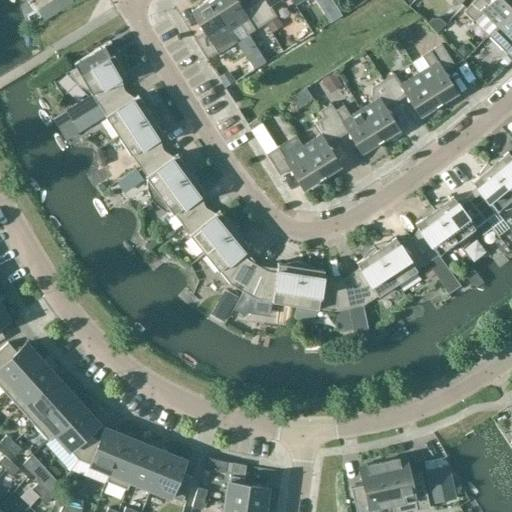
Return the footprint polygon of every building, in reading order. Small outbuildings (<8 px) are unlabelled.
[(70,0),(55,0),(60,8),(71,2),(70,0)] [(236,42),(229,31),(209,0),(208,0),(190,11),(204,32),(193,39),(207,60),(236,42)] [(209,0),(229,31),(240,24),(247,35),(265,24),(252,2),(241,8),(236,0),(209,0)] [(254,0),(252,2),(265,24),(269,30),(280,23),(270,6),(279,0),(254,0)] [(482,12),(496,26),(497,27),(511,11),(511,0),(491,0),(490,2),(487,0),(474,0),(463,11),(473,21),(482,12)] [(511,11),(497,27),(496,26),(487,35),(488,35),(488,36),(511,59),(511,11)] [(73,63),(76,68),(73,69),(69,71),(70,74),(75,82),(77,84),(81,88),(84,89),(89,92),(91,95),(92,94),(99,105),(124,90),(117,80),(125,75),(121,68),(122,68),(121,65),(121,62),(120,59),(119,56),(118,53),(119,52),(119,51),(116,52),(110,42),(73,63)] [(428,67),(418,73),(438,105),(457,93),(444,72),(454,65),(441,44),(421,56),(428,67)] [(321,73),(335,87),(347,75),(332,61),(321,73)] [(438,105),(418,73),(400,84),(394,74),(382,81),(396,102),(406,96),(419,116),(438,105)] [(396,102),(382,81),(371,88),(378,98),(360,109),(380,141),(399,129),(385,109),(396,102)] [(105,117),(118,136),(155,112),(155,111),(154,112),(152,109),(150,107),(147,105),(142,102),(138,95),(130,100),(124,90),(99,105),(105,116),(105,117)] [(68,136),(83,129),(70,100),(55,107),(68,136)] [(320,110),(324,117),(338,139),(348,132),(361,153),(380,141),(360,109),(350,116),(343,105),(335,110),(331,104),(320,110)] [(155,112),(118,136),(130,156),(131,155),(139,166),(163,150),(156,140),(163,134),(159,128),(159,127),(159,124),(158,121),(157,118),(156,116),(154,113),(155,112)] [(338,139),(324,117),(313,124),(319,135),(302,146),(321,178),(340,166),(327,145),(338,139)] [(295,135),(277,147),(266,154),(279,175),(290,169),(303,190),(321,178),(302,146),(295,135)] [(145,177),(148,181),(147,186),(149,194),(153,201),(195,170),(195,169),(194,170),(192,167),(190,165),(187,163),(184,162),(182,160),(177,154),(169,160),(163,150),(139,166),(146,177),(145,177)] [(511,157),(507,152),(501,157),(498,157),(495,159),(492,160),(490,161),(487,163),(486,162),(511,194),(511,157)] [(477,189),(468,196),(486,219),(496,212),(497,211),(511,208),(511,207),(511,194),(486,162),(485,163),(486,164),(484,166),(482,168),(480,171),(479,174),(477,177),(471,182),(477,189)] [(196,170),(195,170),(153,201),(154,202),(158,207),(164,210),(171,212),(173,215),(174,215),(182,225),(205,207),(197,197),(205,192),(200,185),(200,182),(199,179),(198,176),(196,174),(195,171),(196,170)] [(486,219),(468,196),(458,204),(452,196),(446,201),(443,201),(440,202),(437,203),(434,205),(432,206),(431,206),(457,242),(462,248),(467,243),(471,238),(467,234),(476,228),(475,227),(486,219)] [(420,232),(410,238),(427,262),(437,255),(438,256),(457,242),(431,206),(430,206),(430,207),(428,209),(426,211),(424,214),(422,216),(421,219),(415,224),(420,232)] [(189,235),(204,254),(238,226),(238,225),(237,226),(235,223),(233,221),(230,219),(227,218),(224,217),(219,211),(212,217),(205,207),(182,225),(189,235)] [(239,226),(238,226),(204,254),(218,272),(219,271),(230,284),(243,292),(258,266),(247,260),(242,253),(249,247),(244,241),(244,240),(243,237),(242,235),(241,232),(239,229),(238,227),(239,226)] [(373,246),(397,283),(417,270),(416,270),(427,262),(410,238),(400,245),(395,238),(388,242),(385,242),(382,243),(379,244),(376,245),(374,247),(373,246)] [(397,283),(373,246),(372,246),(373,247),(370,249),(368,251),(366,254),(364,256),(363,259),(356,263),(361,271),(353,276),(343,278),(349,308),(363,305),(377,296),(397,283)] [(258,266),(243,292),(233,309),(245,316),(247,313),(268,316),(271,302),(295,306),(301,261),(301,262),(297,262),(294,262),(289,263),(285,264),(277,263),(276,272),(267,271),(258,266)] [(302,262),(301,261),(295,306),(292,320),(314,323),(315,309),(318,309),(318,308),(335,311),(339,332),(353,329),(349,308),(342,279),(331,281),(322,280),(324,270),(316,269),(315,268),(311,266),(307,264),(302,263),(302,262)] [(0,325),(9,320),(0,305),(0,339),(4,337),(0,330),(0,325)] [(0,387),(2,389),(38,357),(25,343),(16,351),(8,342),(0,348),(0,387)] [(53,373),(38,357),(2,389),(16,406),(53,373)] [(68,390),(53,373),(16,406),(31,422),(68,390)] [(82,406),(68,390),(31,422),(48,441),(55,434),(82,406)] [(99,424),(82,406),(55,434),(78,459),(93,438),(89,433),(99,424)] [(108,471),(122,435),(104,428),(99,440),(93,438),(78,459),(108,471)] [(0,438),(0,444),(4,448),(11,441),(4,435),(0,438)] [(127,490),(130,481),(143,444),(122,435),(108,471),(109,472),(105,481),(127,490)] [(18,448),(11,441),(4,448),(11,455),(18,448)] [(149,488),(163,452),(143,444),(130,481),(149,488)] [(185,461),(163,452),(149,488),(182,501),(192,477),(180,472),(185,461)] [(9,461),(2,455),(0,456),(0,466),(2,469),(9,461)] [(405,456),(381,461),(391,504),(392,511),(400,511),(416,509),(416,510),(429,507),(421,471),(409,474),(405,456)] [(37,464),(29,457),(22,464),(30,471),(37,464)] [(16,468),(9,461),(2,469),(9,475),(16,468)] [(391,504),(381,461),(359,466),(363,485),(351,488),(356,511),(365,511),(370,511),(370,509),(391,504)] [(229,476),(225,504),(264,510),(268,482),(229,476)] [(29,490),(36,496),(43,489),(36,483),(29,490)] [(198,486),(195,496),(205,499),(208,490),(198,486)] [(66,494),(58,488),(52,496),(60,502),(66,494)] [(50,496),(43,489),(36,496),(43,503),(50,496)] [(128,495),(120,511),(136,511),(141,501),(128,495)] [(205,499),(195,496),(192,506),(202,509),(205,499)] [(70,511),(73,507),(63,503),(59,511),(70,511)]
